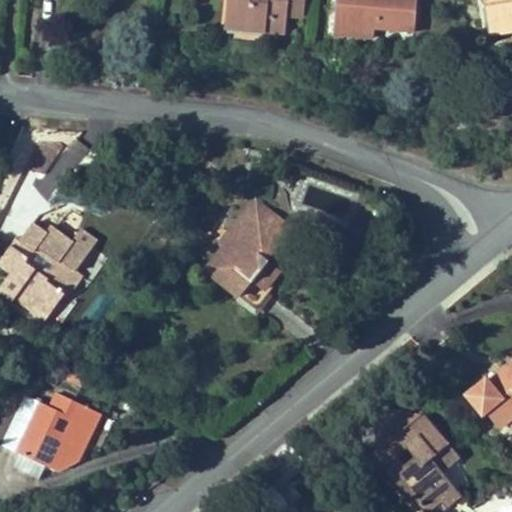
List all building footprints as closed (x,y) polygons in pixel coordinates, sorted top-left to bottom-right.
[(227,0),(224,28),(265,32),(266,19),(286,20),(287,0),(227,0)] [(416,0),(335,0),(333,34),(374,38),(375,29),(414,32),(416,0)] [(511,0),(482,0),(488,35),(511,31),(511,0)] [(286,20),(266,19),(265,32),(285,33),(286,20)] [(60,142),(38,141),(25,165),(44,174),(64,146),(60,142)] [(267,206),(257,198),(253,203),(259,208),(267,207),(267,206)] [(263,257),(286,229),(268,215),(267,207),(259,208),(253,203),(229,232),(237,239),(229,248),(226,245),(225,245),(206,270),(239,297),(252,281),(262,290),(279,270),(268,261),(263,257)] [(294,228),(267,206),(267,207),(268,215),(286,229),(263,257),(268,261),(294,228)] [(72,242),(50,226),(46,233),(32,223),(19,242),(21,243),(17,249),(11,245),(0,260),(0,265),(10,273),(0,287),(0,292),(12,301),(14,298),(45,320),(64,294),(64,293),(51,284),(65,264),(75,272),(75,271),(97,241),(81,229),(72,242)] [(19,242),(3,231),(0,235),(0,260),(11,245),(17,249),(21,243),(19,242)] [(237,239),(229,232),(222,242),(225,245),(226,245),(229,248),(237,239)] [(83,276),(75,271),(75,272),(65,264),(51,284),(64,293),(64,294),(68,297),(83,276)] [(262,290),(252,281),(239,297),(255,310),(268,294),(262,290)] [(498,428),(511,416),(511,362),(501,371),(503,374),(489,385),(488,382),(485,380),(466,396),(482,415),(485,413),(498,428)] [(87,374),(71,366),(64,379),(81,387),(87,374)] [(503,374),(501,371),(488,382),(489,385),(503,374)] [(50,407),(8,387),(0,403),(0,445),(18,454),(12,467),(38,481),(45,467),(56,472),(78,461),(101,414),(57,393),(50,407)] [(421,417),(390,409),(377,420),(376,451),(385,444),(411,423),(411,424),(421,417)] [(459,457),(433,425),(421,436),(411,424),(411,423),(385,444),(396,457),(407,448),(414,457),(403,466),(390,477),(409,500),(412,497),(424,511),(426,511),(440,501),(445,508),(461,495),(442,472),(459,457)] [(396,457),(385,444),(376,451),(371,455),(390,477),(403,466),(396,457)] [(285,511),(292,507),(272,482),(255,495),(268,511),(285,511)] [(440,511),(445,508),(440,501),(426,511),(440,511)]
